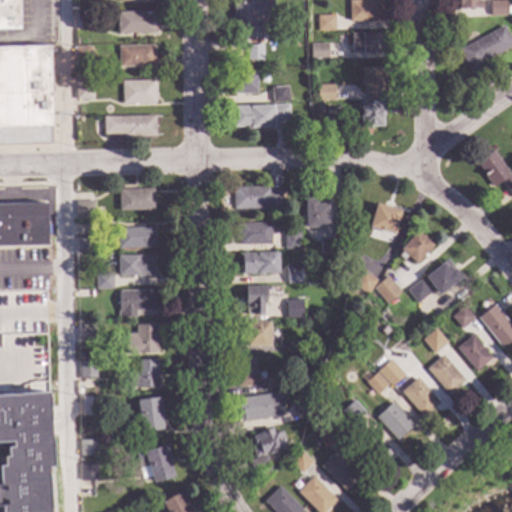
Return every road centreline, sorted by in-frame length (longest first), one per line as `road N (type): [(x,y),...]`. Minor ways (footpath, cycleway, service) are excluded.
road 1 (residential): [(235,511),(208,450),(201,397),(193,0)]
road 2 (residential): [(421,179),(331,161),(0,164)]
road 3 (residential): [(421,179),(423,0)]
road 4 (residential): [(511,409),(390,511)]
road 5 (residential): [(511,268),(466,214),(421,179)]
road 6 (residential): [(511,90),(462,130),(421,179)]
